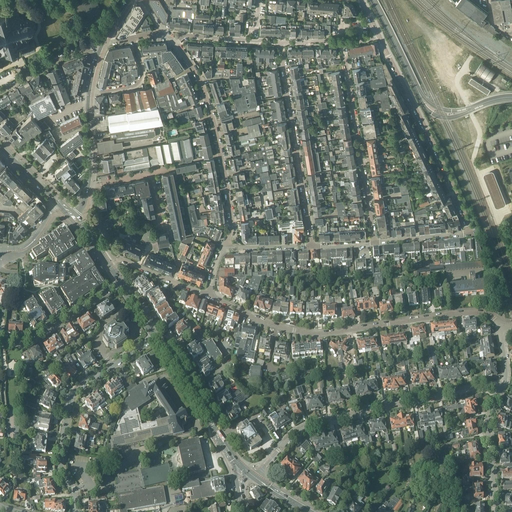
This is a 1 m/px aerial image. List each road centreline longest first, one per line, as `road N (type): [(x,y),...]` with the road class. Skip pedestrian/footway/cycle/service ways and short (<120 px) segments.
road 1 (residential): [(502,325),(477,312),(308,333),(209,298)]
road 2 (residential): [(255,478),(309,425),(500,388)]
road 3 (residential): [(156,337),(70,394),(58,463),(76,511)]
road 4 (residential): [(175,42),(211,112),(232,218),(226,247)]
road 5 (residential): [(469,230),(379,36)]
road 6 (residential): [(313,247),(280,43)]
road 7 (residential): [(374,244),(342,43)]
road 8 (secondary): [(156,337),(243,470)]
road 9 (residential): [(120,282),(31,341),(0,342)]
road 10 (residential): [(494,511),(487,428),(500,388)]
